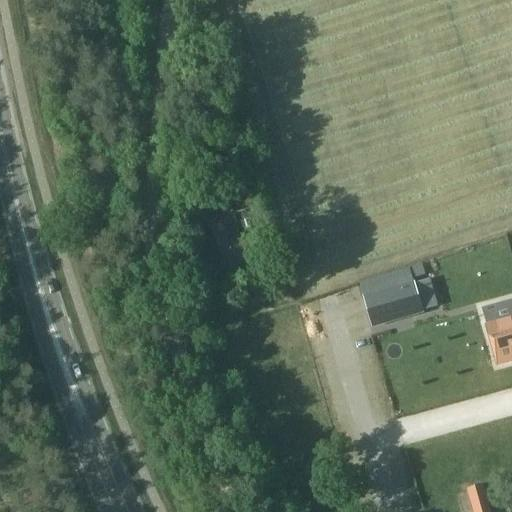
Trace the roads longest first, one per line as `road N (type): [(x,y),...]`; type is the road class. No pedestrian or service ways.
road 1 (track): [(175,0),(151,235),(174,345),(237,511)]
road 2 (primary): [(134,511),(77,371),(0,123)]
road 3 (primary): [(0,131),(23,267),(107,511)]
road 4 (track): [(389,511),(366,439),(511,400)]
